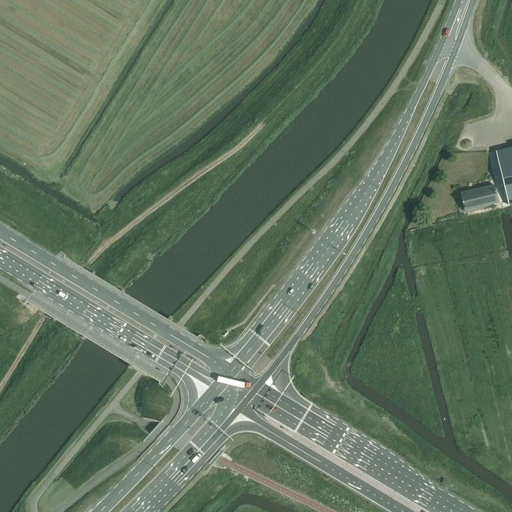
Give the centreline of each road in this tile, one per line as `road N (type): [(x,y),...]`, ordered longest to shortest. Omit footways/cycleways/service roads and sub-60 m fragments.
road 1 (primary): [(256,389),(370,224),(422,126),(450,46)]
road 2 (primary): [(450,46),(382,162),(227,371)]
road 3 (primary): [(227,371),(0,231)]
road 4 (primary): [(0,261),(209,392)]
road 5 (secondary): [(458,511),(256,389)]
road 6 (secondary): [(239,408),(407,511)]
road 7 (primary): [(209,392),(99,511)]
road 8 (primary): [(135,511),(239,408)]
